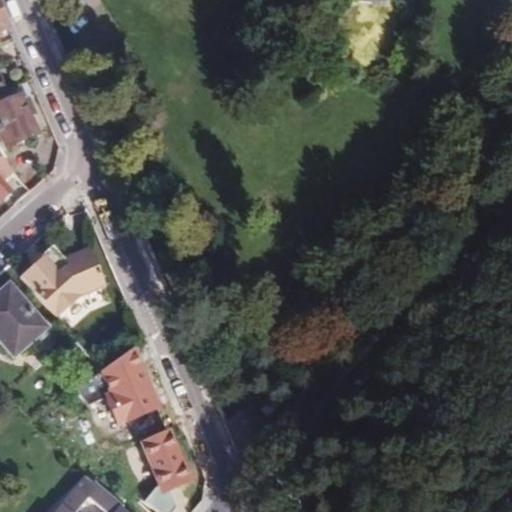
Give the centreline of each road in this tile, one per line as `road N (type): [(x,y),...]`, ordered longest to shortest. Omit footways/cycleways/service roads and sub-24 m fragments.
road 1 (track): [(511,216),(384,337),(255,479),(227,494)]
road 2 (residential): [(212,511),(227,494),(86,163)]
road 3 (residential): [(86,163),(18,0)]
